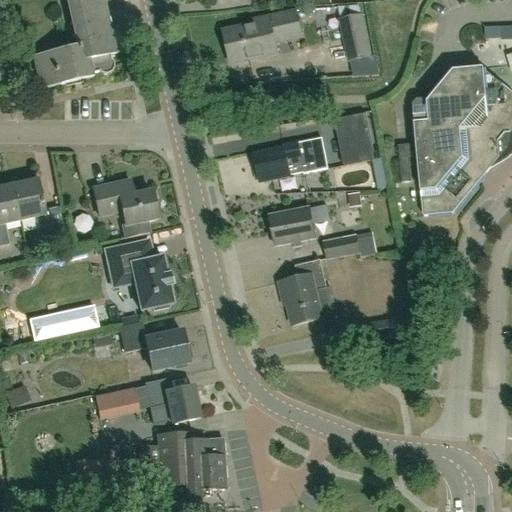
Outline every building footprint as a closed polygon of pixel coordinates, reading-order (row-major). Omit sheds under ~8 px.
[(67,0),(70,11),(102,4),(101,0),(67,0)] [(70,11),(78,46),(81,57),(88,56),(91,74),(92,74),(98,72),(100,74),(102,75),(106,75),(108,75),(110,73),(112,71),(113,68),(113,65),(113,63),(112,61),(111,60),(110,55),(117,54),(116,50),(113,50),(102,4),(70,11)] [(276,44),(302,38),(296,13),(253,22),(254,27),(224,34),(231,65),(278,55),(276,44)] [(361,16),(340,21),(349,63),(371,58),(361,16)] [(78,46),(33,56),(41,90),(93,78),(92,74),(91,74),(88,56),(81,57),(78,46)] [(413,107),(417,145),(399,147),(402,184),(412,183),(409,157),(418,157),(424,217),(426,217),(454,214),(500,159),(498,143),(496,141),(503,133),(505,135),(510,134),(511,132),(511,93),(483,70),(454,72),(429,102),(426,100),(418,101),(413,107)] [(335,121),(341,154),(373,147),(366,115),(335,121)] [(305,174),(328,169),(324,150),(317,153),(314,141),(283,147),(284,149),(254,156),(260,184),(305,174)] [(36,239),(62,233),(56,207),(42,210),(35,180),(10,185),(18,222),(32,219),(36,239)] [(150,234),(148,222),(157,220),(150,190),(132,195),(129,182),(92,191),(99,220),(121,215),(127,239),(141,236),(150,234)] [(18,222),(10,185),(0,187),(0,246),(8,245),(4,225),(18,222)] [(316,238),(313,225),(330,222),(327,206),(309,209),(269,219),(276,248),(316,238)] [(373,234),(357,237),(357,236),(323,243),(327,262),(360,255),(361,259),(377,256),(373,234)] [(67,238),(44,239),(45,247),(67,246),(67,238)] [(162,258),(154,260),(137,264),(132,246),(103,252),(108,276),(131,271),(140,313),(153,310),(153,313),(168,309),(168,307),(172,306),(162,258)] [(316,291),(328,288),(322,262),(297,267),(300,279),(280,284),(284,299),(287,298),(294,327),(323,320),(316,291)] [(394,320),(355,327),(357,344),(397,337),(394,320)] [(150,372),(188,363),(181,333),(145,341),(141,324),(118,329),(124,354),(145,349),(150,372)] [(192,388),(169,393),(166,380),(143,385),(149,409),(168,405),(172,426),(199,420),(192,388)] [(99,423),(138,413),(132,390),(94,399),(99,423)] [(18,414),(37,408),(32,394),(13,400),(18,414)] [(140,449),(140,462),(143,463),(144,481),(161,480),(161,484),(161,500),(161,501),(209,498),(209,492),(225,491),(223,457),(222,440),(206,441),(192,442),(192,435),(156,437),(157,450),(140,449)] [(86,489),(104,488),(103,462),(84,463),(86,489)]
